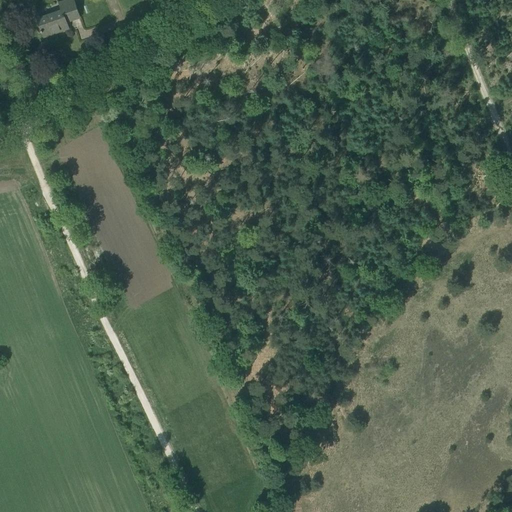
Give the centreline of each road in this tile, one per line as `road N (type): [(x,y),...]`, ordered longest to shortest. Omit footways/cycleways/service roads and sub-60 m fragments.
road 1 (track): [(22,122),(186,511)]
road 2 (track): [(205,0),(22,122)]
